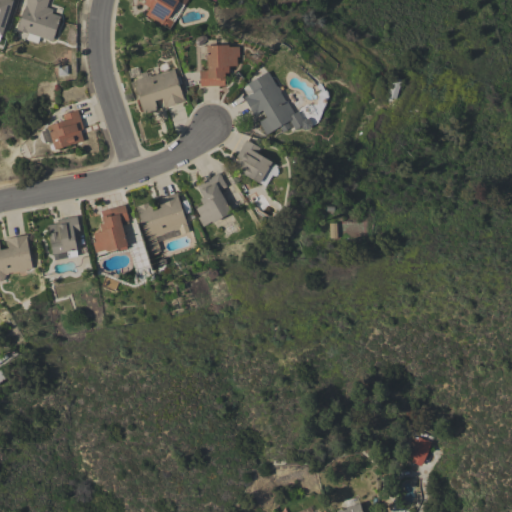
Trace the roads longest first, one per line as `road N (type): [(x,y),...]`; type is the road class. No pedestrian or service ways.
road 1 (residential): [(0,201),(132,172),(188,152),(209,130)]
road 2 (residential): [(132,172),(96,56),(102,0)]
